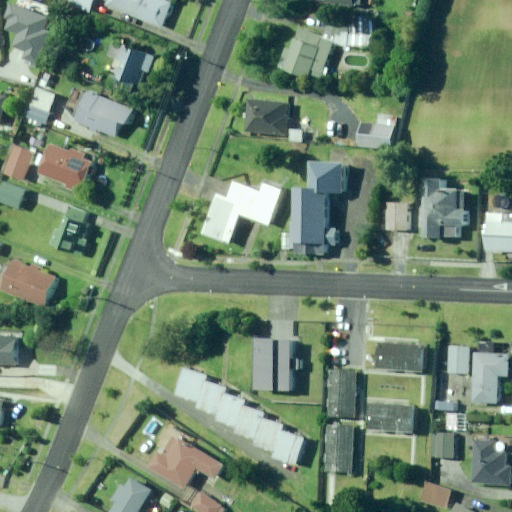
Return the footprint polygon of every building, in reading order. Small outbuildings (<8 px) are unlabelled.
[(93,10),(97,0),(70,0),(75,2),(74,4),(92,12),(93,10)] [(110,0),(109,5),(165,27),(174,5),(175,4),(168,1),(168,0),(110,0)] [(371,17),(371,9),(363,8),(363,16),(333,13),(331,20),(326,38),(303,28),(295,49),(290,47),(283,67),(312,79),(313,76),(323,81),(326,75),(326,74),(328,74),(330,69),(326,67),(337,41),(341,43),(350,47),(351,45),(368,46),(371,46),(379,46),(379,38),(382,38),(382,31),(378,31),(379,18),(371,17)] [(11,40),(0,36),(0,62),(4,64),(11,40)] [(44,46),(46,40),(40,38),(37,43),(44,46)] [(148,70),(151,71),(151,72),(158,55),(127,44),(122,60),(124,61),(119,76),(113,73),(110,84),(132,92),(132,91),(136,82),(142,85),(148,70)] [(40,58),(32,55),(29,62),(37,65),(40,58)] [(52,114),(53,112),(52,112),(58,95),(46,90),(51,77),(45,74),(29,117),(48,125),(50,120),(52,114)] [(99,130),(117,137),(123,122),(129,124),(135,109),(99,95),(100,93),(93,90),(92,92),(90,91),(84,107),(79,105),(73,119),(93,127),(92,130),(98,133),(99,130)] [(0,123),(3,125),(11,97),(0,93),(0,123)] [(290,102),(254,99),(251,99),(251,102),(249,132),(289,135),(289,133),(291,117),(291,115),(289,115),(290,102)] [(364,147),(397,150),(399,125),(390,124),(391,114),(381,113),(380,124),(366,122),(364,147)] [(304,141),(304,136),(304,130),(293,129),(292,134),(292,141),(304,141)] [(75,190),(75,189),(76,187),(85,190),(91,174),(95,175),(97,168),(94,167),(96,162),(86,158),(87,154),(74,149),(73,150),(53,143),(41,174),(69,185),(69,186),(68,187),(75,190)] [(29,178),(31,170),(32,168),(13,161),(8,174),(27,181),(29,178)] [(349,163),(329,162),(315,162),(314,188),(302,188),(300,221),(297,221),(296,234),(287,233),(287,236),(287,248),(301,249),(301,254),(330,255),(331,245),(333,245),(340,245),(341,228),(332,228),(333,207),(333,201),(333,195),(333,193),(341,194),(348,194),(349,163)] [(471,211),(472,205),(472,191),(457,191),(458,183),(450,183),(450,180),(432,180),(432,191),(431,224),(431,239),(448,239),(449,237),(463,237),(464,226),(473,226),(473,211),(471,211)] [(30,189),(9,181),(1,201),(22,209),(30,189)] [(269,184),(268,187),(266,192),(241,182),(238,187),(235,198),(224,194),(219,206),(209,234),(234,243),(242,221),(245,214),(261,220),(274,225),(288,189),(270,183),(269,184)] [(86,221),(89,214),(89,212),(67,203),(63,213),(68,215),(62,230),(59,229),(53,244),(84,256),(90,240),(86,239),(92,224),(86,221)] [(412,230),(413,206),(413,204),(392,203),(391,229),(412,230)] [(511,214),(496,214),(494,251),(511,251),(511,223),(510,223),(511,214)] [(0,285),(0,288),(47,307),(58,277),(40,270),(41,267),(34,264),(33,267),(25,264),(26,262),(18,259),(17,260),(15,260),(12,268),(9,274),(5,273),(0,285)] [(20,337),(0,335),(0,366),(1,366),(1,365),(19,365),(20,337)] [(295,336),(267,335),(261,335),(261,341),(260,387),(296,388),(297,374),(297,366),(303,367),(304,357),(297,357),(297,336),(295,336)] [(429,343),(420,342),(383,340),(381,367),(428,370),(429,343)] [(450,371),(470,371),(471,345),(451,344),(450,371)] [(511,374),(511,352),(478,351),(477,372),(475,400),(501,401),(502,384),(502,375),(502,374),(511,374)] [(211,376),(212,373),(189,366),(181,393),(185,394),(204,400),(202,407),(222,413),(221,418),(241,425),(240,431),(260,437),(258,443),(279,449),(277,456),(299,463),(301,463),(309,437),(286,430),(288,423),(267,417),(269,411),(248,405),(250,398),(230,392),(231,386),(210,379),(211,376)] [(359,416),(360,369),(334,368),(332,415),(359,416)] [(459,394),(437,393),(436,410),(458,411),(459,394)] [(9,400),(0,398),(0,427),(6,428),(9,400)] [(422,432),(423,405),(377,403),(376,430),(422,432)] [(468,431),(469,431),(470,415),(450,415),(450,431),(452,431),(468,431)] [(356,471),(358,424),(331,423),(329,470),(356,471)] [(457,434),(453,434),(435,434),(435,457),(439,457),(439,458),(440,458),(457,459),(457,439),(457,434)] [(206,470),(210,472),(219,478),(228,464),(184,436),(183,437),(178,435),(167,452),(162,449),(153,463),(152,465),(186,487),(180,496),(179,497),(202,511),(225,511),(228,508),(224,505),(225,504),(222,502),(191,483),(195,476),(199,469),(202,471),(204,468),(206,470)] [(511,464),(508,464),(509,450),(499,449),(499,439),(477,437),(474,481),(511,483),(511,464)] [(506,449),(509,446),(510,442),(507,439),(503,439),(500,442),(500,445),(502,448),(506,449)] [(141,511),(156,489),(136,476),(130,486),(126,483),(117,497),(122,500),(114,511),(141,511)] [(452,508),(457,494),(457,492),(432,483),(425,502),(451,511),(452,508)] [(149,511),(162,511),(166,506),(157,500),(149,511)] [(481,511),(479,511),(461,501),(458,505),(454,511),(481,511)]
